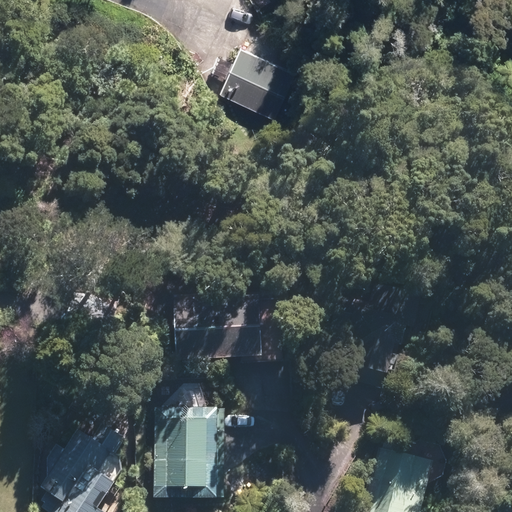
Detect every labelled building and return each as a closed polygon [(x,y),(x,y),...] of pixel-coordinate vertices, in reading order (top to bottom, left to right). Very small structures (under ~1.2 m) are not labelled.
[(288,73),(245,52),(225,91),(268,112),(288,73)] [(259,303),(176,303),(175,357),(258,358),(259,303)] [(381,379),(398,332),(345,313),(340,326),(364,335),(352,369),(366,374),(381,379)] [(216,415),(154,413),(150,500),(213,502),(216,415)] [(123,446),(93,426),(83,440),(74,434),(39,485),(53,494),(40,511),(99,511),(93,508),(121,466),(114,460),(123,446)] [(404,511),(419,469),(375,453),(355,511),(404,511)]
